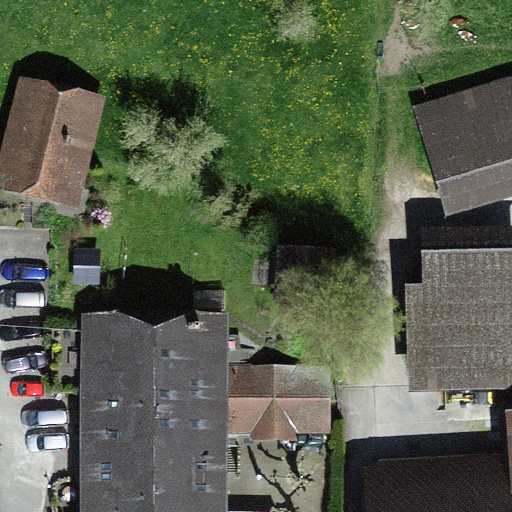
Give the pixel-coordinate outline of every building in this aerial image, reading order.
[(511,164),(511,90),(434,114),(455,182),(511,164)] [(82,107),(36,95),(17,173),(63,185),(82,107)] [(511,382),(511,252),(441,254),(442,295),(415,296),(417,361),(431,361),(431,385),(511,382)] [(324,293),(327,258),(286,255),(283,290),(324,293)] [(324,373),(239,372),(240,336),(227,336),(227,333),(55,333),(54,391),(86,391),(85,511),(223,511),(223,455),(225,455),(225,426),(324,427),(324,373)] [(511,511),(511,417),(500,418),(501,439),(511,438),(511,485),(381,494),(381,511),(511,511)]
